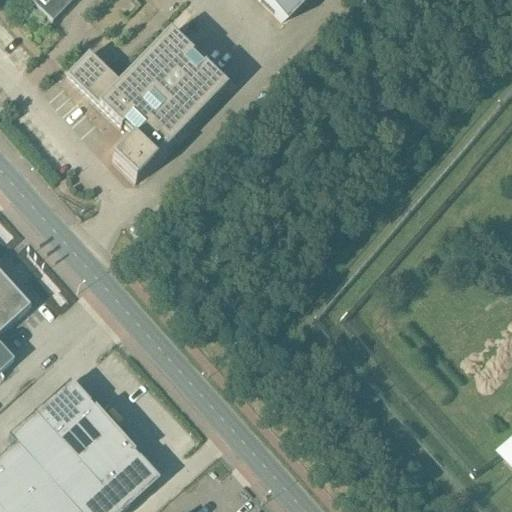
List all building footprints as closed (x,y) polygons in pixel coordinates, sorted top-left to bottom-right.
[(26,0),(52,24),(75,0),(26,0)] [(255,0),(281,25),(304,0),(255,0)] [(276,78),(287,89),(340,33),(329,22),(276,78)] [(192,59),(168,36),(119,89),(88,58),(66,82),(120,134),(122,131),(134,142),(111,166),(134,188),(227,92),(203,70),(202,72),(190,61),(192,59)] [(511,145),(503,136),(461,181),(477,196),(511,157),(511,145)] [(0,336),(18,321),(28,312),(0,280),(0,375),(9,368),(0,357),(0,336)] [(8,442),(14,449),(0,462),(0,511),(128,511),(158,485),(69,387),(8,442)] [(511,453),(498,466),(511,479),(511,453)]
